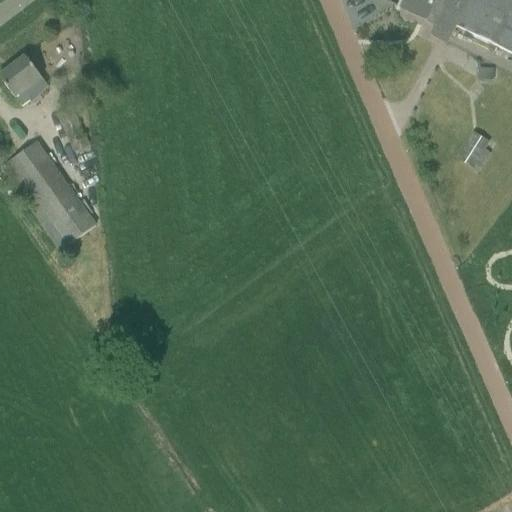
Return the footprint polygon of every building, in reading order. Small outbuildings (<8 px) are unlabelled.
[(455,28),(456,28),(470,0),(405,0),(400,10),(437,28),(440,21),(455,28)] [(511,0),(470,0),(456,28),(511,56),(511,0)] [(25,57),(0,75),(0,80),(21,107),(31,100),(32,102),(41,95),(40,94),(49,87),(25,57)] [(480,71),(480,82),(494,82),(494,71),(480,71)] [(57,117),(75,157),(96,148),(78,108),(57,117)] [(475,136),(457,161),(479,175),(493,155),(487,151),(490,146),(475,136)] [(2,171),(59,254),(96,229),(38,145),(2,171)]
